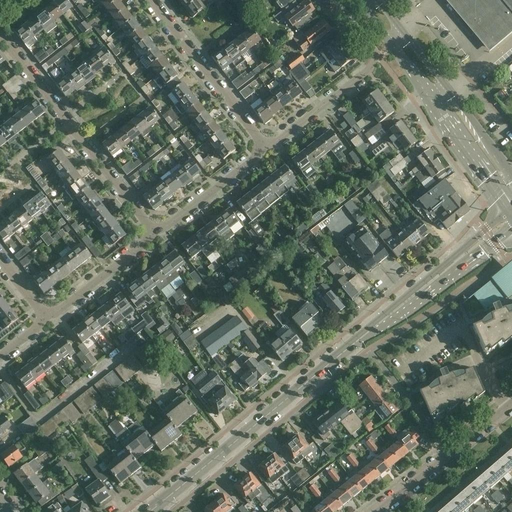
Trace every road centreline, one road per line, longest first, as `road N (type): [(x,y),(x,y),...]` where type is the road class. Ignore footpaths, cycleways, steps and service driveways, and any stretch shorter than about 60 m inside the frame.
road 1 (secondary): [(148,511),(374,327)]
road 2 (residential): [(154,233),(0,34)]
road 3 (residential): [(264,147),(151,0)]
road 4 (secondary): [(507,211),(374,327)]
road 5 (residential): [(375,511),(511,403)]
road 6 (secondary): [(374,327),(511,229)]
road 7 (residential): [(154,233),(264,147)]
road 8 (residential): [(46,318),(154,233)]
road 9 (residential): [(264,147),(371,62)]
road 10 (primary): [(431,100),(507,211)]
road 11 (primary): [(355,0),(431,100)]
